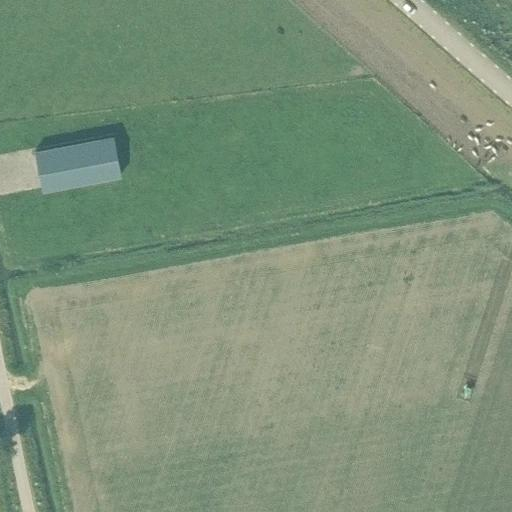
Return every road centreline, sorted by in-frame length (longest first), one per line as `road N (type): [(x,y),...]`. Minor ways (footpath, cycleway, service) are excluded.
road 1 (secondary): [(511,95),(400,0)]
road 2 (unclassified): [(27,511),(0,378)]
